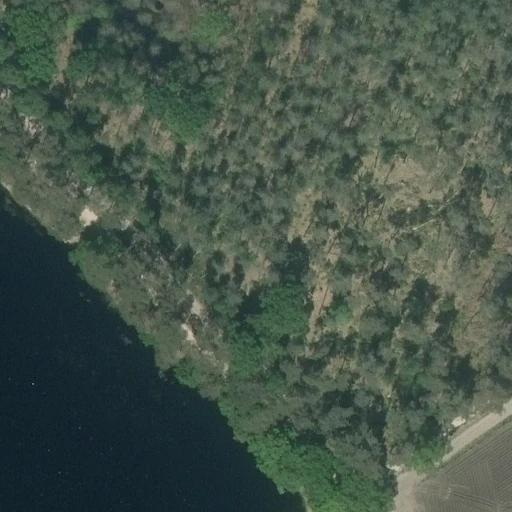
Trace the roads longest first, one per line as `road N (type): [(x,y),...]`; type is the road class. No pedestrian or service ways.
road 1 (track): [(0,70),(334,487)]
road 2 (track): [(511,393),(334,487)]
